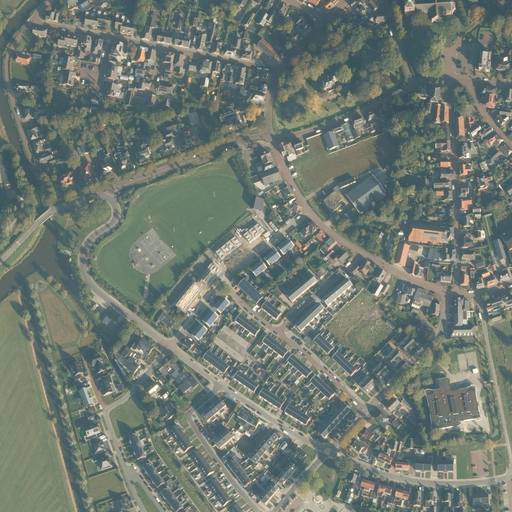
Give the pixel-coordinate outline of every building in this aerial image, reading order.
[(86,0),(79,5),(75,0),(68,0),(65,2),(70,11),(76,8),(76,9),(79,7),(83,13),(91,7),(86,0)] [(100,0),(97,3),(100,8),(107,4),(104,0),(100,0)] [(242,0),(239,6),(243,8),(248,0),(242,0)] [(271,8),(275,1),(272,0),(268,0),(265,5),(267,6),(265,10),(268,12),(271,8)] [(321,7),(327,14),(335,7),(334,6),(338,2),(337,1),(337,0),(309,0),(308,2),(317,7),(321,0),(323,0),(326,3),(321,7)] [(360,5),(355,0),(349,5),(355,12),(358,9),(362,14),(366,11),(360,5)] [(371,2),(370,3),(369,1),(369,0),(358,0),(364,5),(366,4),(374,13),(378,9),(371,2)] [(418,17),(420,17),(432,16),(432,23),(442,22),(442,15),(452,15),(455,11),(454,7),(451,4),(447,4),(447,0),(430,0),(431,5),(417,6),(414,6),(415,8),(405,8),(405,18),(418,17)] [(157,29),(160,13),(159,13),(161,4),(153,2),(151,11),(154,12),(151,26),(147,26),(147,27),(157,29)] [(288,9),(282,5),(277,13),(273,11),(267,22),(271,24),(275,17),(278,19),(280,15),(284,17),(286,13),(288,9)] [(54,22),(58,23),(60,11),(56,10),(55,13),(49,12),(49,16),(47,16),(46,21),(54,22)] [(257,25),(263,28),(269,17),(264,14),(257,25)] [(346,14),(345,16),(342,14),(338,19),(349,27),(354,21),(357,24),(360,26),(363,22),(360,21),(356,18),(355,20),(346,14)] [(386,16),(382,16),(382,15),(376,16),(376,23),(385,23),(385,21),(387,21),(386,16)] [(308,32),(310,32),(311,30),(311,29),(305,23),(306,22),(302,18),(300,20),(296,24),(299,27),(303,23),(304,24),(302,26),(299,29),(300,30),(305,35),(308,32)] [(244,26),(248,28),(253,21),(248,19),(244,26)] [(298,27),(291,21),(289,24),(296,30),(298,27)] [(150,37),(151,37),(153,30),(144,28),(142,40),(149,41),(150,37)] [(39,37),(46,38),(47,30),(40,29),(40,31),(34,30),(33,35),(39,36),(39,37)] [(290,37),(284,31),(280,35),(282,37),(280,39),(284,43),(290,37)] [(291,36),(290,38),(289,39),(296,45),(299,42),(300,41),(302,39),(302,38),(297,33),(295,31),(290,35),(291,36)] [(164,44),(166,32),(162,32),(161,34),(159,34),(157,43),(164,44)] [(166,32),(164,44),(171,45),(173,36),(170,36),(171,33),(166,32)] [(182,48),(184,36),(180,35),(179,38),(177,37),(175,46),(182,48)] [(203,46),(204,46),(206,36),(199,35),(196,48),(198,49),(197,51),(202,52),(203,46)] [(184,36),(182,48),(189,49),(191,40),(188,40),(189,37),(184,36)] [(72,37),(70,47),(77,48),(78,38),(72,37)] [(91,39),(85,38),(84,44),(83,44),(82,48),(85,48),(85,51),(91,52),(93,40),(91,39)] [(220,49),(221,49),(223,43),(217,42),(218,39),(215,38),(213,52),(214,52),(214,54),(219,55),(220,49)] [(237,50),(239,50),(241,40),(236,39),(235,46),(232,45),(232,49),(226,47),(224,56),(235,58),(237,50)] [(280,53),(279,54),(263,40),(257,47),(273,61),(277,56),(283,60),(289,53),(284,49),(284,50),(279,45),(275,49),(280,53)] [(101,51),(103,42),(100,42),(100,41),(97,41),(95,46),(94,46),(93,54),(97,55),(98,51),(101,51)] [(123,51),(122,50),(123,45),(113,43),(111,50),(110,50),(109,56),(117,58),(117,57),(121,58),(122,53),(123,53),(123,51)] [(251,53),(247,52),(245,52),(246,49),(247,49),(248,46),(244,45),(241,59),(250,61),(251,53)] [(145,61),(155,63),(156,58),(155,58),(156,53),(149,51),(148,54),(146,54),(145,61)] [(479,69),(479,71),(489,72),(490,70),(490,66),(491,65),(490,65),(491,54),(488,54),(489,52),(486,51),(486,54),(481,53),(479,66),(475,66),(476,66),(475,69),(479,69)] [(136,62),(143,63),(145,53),(139,52),(138,58),(137,58),(136,62)] [(171,77),(174,65),(173,65),(175,56),(167,54),(165,55),(164,63),(169,64),(168,69),(166,68),(165,76),(164,78),(171,80),(171,77)] [(24,66),(29,67),(31,59),(20,55),(19,57),(17,56),(16,62),(22,64),(21,64),(24,65),(24,66)] [(507,66),(508,57),(508,56),(500,55),(499,61),(498,61),(497,71),(508,72),(509,66),(507,66)] [(175,67),(183,68),(184,63),(183,63),(184,57),(177,56),(175,67)] [(210,74),(212,63),(202,61),(201,66),(199,72),(200,73),(200,74),(202,74),(203,73),(210,74)] [(136,74),(145,76),(147,65),(143,64),(142,69),(137,68),(136,74)] [(214,73),(220,74),(221,67),(219,67),(220,64),(215,64),(215,66),(213,66),(212,73),(211,73),(210,79),(213,80),(214,73)] [(228,83),(233,84),(234,76),(233,76),(234,67),(224,65),(223,74),(229,75),(228,83)] [(117,75),(117,74),(118,70),(122,71),(122,69),(118,68),(118,69),(111,67),(108,67),(107,73),(117,75)] [(327,90),(329,93),(334,91),(333,88),(335,87),(334,84),(336,83),(335,82),(338,82),(336,78),(340,77),(336,67),(328,69),(331,75),(321,78),(324,85),(323,85),(323,87),(324,90),(325,91),(327,90)] [(246,75),(245,75),(246,69),(240,68),(239,73),(238,72),(236,84),(244,86),(246,75)] [(260,81),(269,84),(271,75),(263,72),(260,81)] [(146,88),(150,89),(151,83),(147,83),(147,82),(140,80),(138,90),(145,91),(146,88)] [(259,93),(265,94),(266,93),(268,86),(267,85),(260,82),(258,87),(252,85),(250,90),(260,92),(259,93)] [(31,86),(30,86),(30,85),(20,84),(20,86),(18,86),(18,92),(23,92),(23,93),(29,93),(29,89),(31,89),(31,91),(39,91),(40,85),(31,85),(31,86)] [(165,85),(165,86),(159,85),(158,91),(160,91),(160,92),(172,94),(173,91),(173,87),(165,85)] [(482,95),(481,99),(484,99),(483,106),(486,108),(494,109),(495,96),(496,96),(496,90),(482,88),(481,95),(482,95)] [(430,103),(432,90),(421,89),(419,90),(419,92),(416,92),(415,97),(418,97),(418,100),(423,100),(422,107),(426,108),(430,103)] [(430,103),(426,108),(425,114),(430,115),(432,103),(438,104),(440,91),(432,89),(432,90),(430,103)] [(125,103),(132,104),(134,95),(127,93),(125,103)] [(259,101),(264,102),(265,96),(254,94),(253,95),(251,94),(250,99),(252,100),(251,101),(259,102),(259,101)] [(147,107),(157,109),(158,104),(155,104),(156,100),(155,100),(155,98),(150,97),(149,102),(148,102),(147,107)] [(92,108),(99,110),(101,101),(91,99),(89,108),(82,106),(81,112),(91,114),(92,108)] [(391,122),(387,111),(388,111),(386,106),(381,108),(382,109),(376,112),(380,120),(382,119),(384,124),(381,126),(383,130),(390,127),(388,124),(391,122)] [(440,123),(448,124),(448,109),(441,108),(441,107),(436,107),(434,123),(440,124),(440,123)] [(25,109),(25,120),(34,119),(34,114),(37,114),(37,109),(25,109)] [(196,112),(188,115),(191,126),(199,124),(196,112)] [(222,116),(217,118),(220,124),(224,122),(226,122),(229,130),(240,126),(239,123),(241,122),(240,117),(237,118),(234,119),(234,117),(235,117),(233,113),(232,113),(232,112),(222,116)] [(509,120),(506,117),(506,116),(510,117),(511,113),(510,113),(507,112),(500,112),(500,115),(500,116),(495,120),(500,127),(509,120)] [(366,116),(371,127),(375,125),(374,121),(377,120),(374,113),(366,116)] [(351,122),(355,129),(365,125),(362,117),(351,122)] [(455,129),(464,128),(463,117),(455,118),(455,129)] [(470,122),(470,118),(467,118),(469,132),(472,137),(477,134),(481,140),(484,138),(492,132),(493,130),(491,128),(490,128),(485,131),(484,131),(481,133),(480,132),(481,131),(478,126),(472,131),(471,125),(473,125),(473,122),(470,122)] [(342,127),(344,134),(347,140),(343,142),(344,144),(354,140),(348,124),(342,127)] [(28,131),(31,141),(38,138),(36,132),(41,130),(39,125),(32,128),(33,129),(28,131)] [(163,151),(164,154),(170,152),(169,149),(174,148),(173,144),(174,144),(173,142),(173,141),(172,138),(177,137),(177,136),(180,135),(176,126),(174,127),(166,129),(168,134),(164,135),(166,139),(161,141),(163,144),(161,144),(162,147),(159,148),(161,152),(163,151)] [(344,134),(342,127),(341,126),(332,129),(333,133),(324,136),(329,151),(339,147),(338,144),(335,137),(344,134)] [(456,140),(465,139),(464,128),(455,129),(456,140)] [(193,136),(193,137),(190,130),(183,132),(185,139),(187,146),(195,143),(193,136)] [(352,132),(355,139),(360,137),(357,130),(352,132)] [(494,143),(498,147),(504,142),(497,134),(492,138),(491,136),(489,139),(488,138),(484,141),(486,144),(487,143),(490,146),(494,143)] [(120,137),(124,148),(128,146),(124,135),(120,137)] [(38,154),(44,152),(41,144),(45,142),(44,139),(34,143),(35,144),(33,145),(36,154),(38,153),(38,154)] [(293,145),(298,156),(301,155),(299,151),(304,149),(301,142),(293,145)] [(445,152),(450,152),(450,142),(445,142),(435,143),(436,149),(440,149),(441,152),(445,152)] [(288,154),(294,152),(293,148),(290,143),(285,146),(288,154)] [(466,155),(466,150),(467,150),(467,144),(462,145),(462,149),(459,149),(459,159),(466,159),(466,158),(469,158),(469,155),(466,155)] [(509,155),(509,156),(511,152),(511,151),(505,144),(501,147),(499,149),(506,157),(509,155)] [(147,150),(146,150),(144,145),(137,148),(139,153),(136,154),(139,162),(141,162),(143,161),(144,160),(144,159),(149,157),(147,150)] [(288,154),(285,146),(284,145),(280,147),(282,152),(283,157),(286,156),(288,162),(296,159),(296,158),(296,157),(294,152),(288,154)] [(130,164),(128,157),(129,157),(128,152),(114,157),(116,160),(118,160),(121,169),(126,168),(125,166),(130,164)] [(55,160),(54,160),(51,153),(40,157),(41,158),(39,159),(40,164),(43,163),(43,164),(49,162),(50,165),(56,163),(55,160)] [(270,158),(268,153),(260,156),(262,161),(262,162),(264,166),(257,169),(259,176),(260,175),(264,187),(281,180),(277,169),(275,169),(273,163),(272,163),(270,159),(270,158)] [(0,187),(11,186),(6,155),(0,156),(0,187)] [(99,167),(102,175),(103,175),(104,176),(106,175),(106,174),(107,173),(112,171),(107,157),(99,160),(101,166),(99,167)] [(488,170),(485,162),(479,165),(482,173),(488,170)] [(89,164),(85,165),(79,168),(84,181),(88,180),(89,181),(92,180),(93,178),(91,173),(92,172),(89,164)] [(471,168),(467,169),(467,167),(459,168),(459,176),(467,176),(467,172),(472,172),(471,168)] [(439,172),(439,181),(451,180),(451,171),(439,172)] [(59,178),(63,189),(74,184),(70,174),(59,178)] [(360,215),(387,195),(373,176),(346,196),(355,209),(345,216),(349,222),(360,215)] [(485,177),(475,180),(478,191),(489,188),(487,182),(492,181),(491,176),(486,178),(485,177)] [(341,190),(356,183),(354,179),(339,185),(341,190)] [(281,191),(285,198),(287,200),(293,195),(288,187),(281,191)] [(458,198),(459,198),(466,198),(466,194),(468,193),(468,188),(458,188),(458,198)] [(452,200),(452,198),(452,191),(445,192),(444,192),(444,190),(435,190),(434,196),(444,197),(444,201),(452,200)] [(335,192),(323,202),(327,206),(326,206),(332,213),(341,206),(339,203),(342,201),(335,192)] [(261,212),(264,201),(260,200),(255,199),(252,210),(258,211),(261,212)] [(295,202),(293,199),(288,202),(290,205),(289,206),(289,208),(290,210),(292,210),(293,209),(296,214),(301,211),(300,210),(302,208),(297,201),(295,202)] [(459,211),(467,210),(467,206),(471,205),(470,200),(459,200),(459,211)] [(445,219),(453,218),(453,209),(442,210),(442,212),(439,213),(439,215),(439,219),(445,218),(445,219)] [(469,222),(469,218),(463,218),(463,228),(473,228),(473,222),(469,222)] [(309,231),(312,235),(318,229),(312,222),(306,228),(305,228),(302,230),(302,231),(300,233),(304,238),(307,235),(306,234),(309,231)] [(408,242),(420,243),(441,245),(442,242),(447,243),(447,241),(454,241),(453,227),(446,228),(443,228),(443,226),(410,222),(408,242)] [(259,224),(253,228),(260,236),(265,232),(259,224)] [(511,226),(502,233),(504,237),(501,238),(509,252),(508,253),(508,254),(511,265),(511,226)] [(253,228),(248,232),(255,240),(260,236),(253,228)] [(248,232),(243,236),(249,244),(255,240),(248,232)] [(316,236),(322,243),(325,241),(324,239),(326,237),(321,232),(316,236)] [(236,237),(230,241),(237,249),(242,245),(236,237)] [(333,241),(333,242),(329,238),(323,244),(324,245),(322,248),(319,250),(324,255),(327,252),(327,253),(336,244),(333,241)] [(468,242),(467,238),(460,238),(461,249),(468,249),(468,247),(473,247),(473,242),(468,242)] [(500,240),(493,242),(496,252),(503,250),(500,240)] [(230,241),(225,245),(232,253),(237,249),(230,241)] [(288,241),(283,245),(289,252),(289,251),(292,249),(294,248),(288,241)] [(400,244),(395,265),(404,267),(410,246),(400,244)] [(225,245),(220,249),(227,257),(232,253),(225,245)] [(283,245),(278,249),(283,256),(287,253),(289,252),(283,245)] [(220,249),(215,254),(221,261),(227,257),(220,249)] [(450,261),(455,261),(455,250),(444,250),(444,262),(450,262),(450,261)] [(334,254),(331,251),(323,258),(324,259),(323,260),(325,262),(334,254)] [(475,255),(478,255),(478,252),(474,251),(474,253),(464,252),(464,254),(462,254),(462,260),(468,260),(468,261),(475,261),(475,255)] [(275,252),(269,256),(275,263),(276,262),(279,260),(280,259),(280,258),(275,252)] [(338,261),(342,265),(344,262),(343,262),(348,257),(343,252),(337,258),(335,255),(331,259),(335,263),(338,261)] [(269,256),(264,260),(270,267),(274,264),(275,263),(269,256)] [(485,267),(482,260),(475,262),(477,269),(485,267)] [(370,264),(366,261),(365,263),(363,262),(358,269),(356,267),(349,273),(352,277),(357,272),(365,276),(371,267),(369,266),(370,264)] [(261,263),(256,267),(261,274),(262,273),(265,271),(266,270),(266,269),(261,263)] [(417,269),(418,265),(411,264),(409,275),(415,277),(421,278),(422,270),(417,269)] [(213,266),(209,271),(217,277),(221,272),(213,266)] [(256,267),(251,271),(256,278),(260,275),(261,274),(256,267)] [(316,274),(320,279),(327,273),(322,268),(319,270),(320,271),(316,274)] [(497,275),(500,282),(510,279),(507,270),(502,271),(503,273),(497,275)] [(209,271),(205,276),(212,282),(217,277),(209,271)] [(380,271),(376,278),(374,277),(373,279),(377,282),(378,280),(381,282),(386,274),(380,271)] [(447,273),(447,275),(443,274),(443,271),(438,271),(437,277),(441,277),(440,282),(451,283),(451,274),(447,273)] [(494,277),(490,278),(488,272),(482,274),(484,282),(485,282),(487,287),(497,284),(495,278),(494,277)] [(205,276),(200,281),(208,288),(212,282),(205,276)] [(307,280),(306,280),(312,287),(317,282),(311,276),(310,277),(307,280)] [(460,286),(468,286),(468,277),(461,276),(460,286)] [(475,283),(477,290),(484,288),(481,278),(478,279),(479,282),(475,283)] [(302,284),(301,284),(307,291),(312,287),(306,280),(305,281),(302,284)] [(347,280),(342,285),(347,291),(348,290),(351,288),(352,287),(352,286),(347,280)] [(248,285),(245,282),(244,281),(238,287),(243,292),(249,286),(248,285)] [(364,288),(358,283),(355,287),(361,292),(364,288)] [(298,288),(297,289),(302,295),(307,291),(301,284),(301,285),(298,288)] [(383,287),(379,284),(373,293),(377,296),(383,287)] [(390,286),(386,284),(381,293),(385,295),(390,286)] [(193,285),(188,290),(196,296),(200,291),(193,285)] [(342,285),(337,289),(342,295),(343,294),(346,292),(347,291),(342,285)] [(253,289),(250,287),(249,286),(243,292),(247,296),(253,290),(253,289)] [(404,295),(414,297),(416,288),(406,286),(404,295)] [(283,293),(279,288),(278,287),(273,291),(278,297),(283,293)] [(293,292),(292,293),(297,299),(302,295),(297,289),(296,289),(293,292)] [(337,289),(332,293),(337,299),(338,298),(341,296),(342,295),(337,289)] [(426,315),(438,316),(439,306),(438,306),(439,304),(438,302),(436,300),(433,298),(426,296),(427,293),(418,289),(413,302),(414,303),(414,304),(416,304),(421,305),(420,307),(421,307),(422,307),(423,306),(427,308),(427,310),(426,315)] [(188,290),(184,295),(192,301),(196,296),(188,290)] [(257,294),(254,291),(253,290),(247,296),(252,300),(258,294),(257,294)] [(291,293),(287,297),(292,303),(297,299),(292,293),(291,293)] [(332,293),(327,297),(332,303),(333,302),(336,300),(337,299),(332,293)] [(263,299),(259,295),(258,294),(252,300),(257,305),(263,299)] [(184,295),(180,300),(188,306),(192,301),(184,295)] [(406,297),(398,295),(396,304),(404,306),(406,297)] [(511,300),(508,302),(505,295),(496,298),(495,297),(489,299),(489,301),(485,302),(486,306),(485,306),(488,316),(511,307),(511,300)] [(327,297),(322,301),(327,307),(332,304),(332,303),(327,297)] [(223,299),(218,304),(225,309),(226,308),(229,304),(223,299)] [(180,300),(176,305),(184,312),(188,306),(180,300)] [(453,327),(450,328),(450,338),(475,338),(475,327),(467,327),(467,313),(469,313),(469,303),(469,302),(463,302),(463,300),(454,300),(454,309),(453,309),(453,327)] [(166,301),(163,305),(169,310),(172,306),(166,301)] [(414,303),(413,302),(411,307),(413,308),(419,310),(421,307),(420,307),(421,305),(416,304),(414,304),(414,303)] [(266,313),(271,307),(266,303),(261,309),(266,313)] [(218,304),(214,309),(221,315),(222,313),(224,310),(225,309),(218,304)] [(318,304),(314,309),(319,315),(320,314),(323,311),(324,310),(318,304)] [(271,317),(276,310),(271,307),(266,313),(271,317)] [(314,309),(309,313),(315,319),(315,318),(318,316),(319,315),(314,309)] [(276,310),(271,317),(276,320),(281,314),(276,310)] [(211,312),(207,318),(214,323),(215,322),(218,318),(211,312)] [(309,313),(304,318),(310,324),(311,323),(314,320),(315,319),(309,313)] [(163,323),(170,329),(175,323),(163,314),(159,319),(164,323),(163,323)] [(240,316),(235,322),(240,326),(245,320),(240,316)] [(207,318),(203,323),(210,328),(211,327),(213,324),(214,323),(207,318)] [(304,318),(300,322),(305,328),(306,327),(309,324),(310,324),(304,318)] [(245,320),(240,326),(243,329),(245,330),(250,324),(245,320)] [(300,322),(295,327),(301,333),(305,329),(305,328),(300,322)] [(250,324),(245,330),(248,332),(250,334),(255,327),(250,324)] [(200,326),(196,331),(203,337),(204,335),(207,331),(200,326)] [(255,327),(250,334),(255,338),(260,331),(255,327)] [(196,331),(192,336),(198,342),(199,342),(200,340),(202,337),(203,337),(196,331)] [(319,336),(314,342),(318,347),(324,341),(323,340),(320,337),(319,336)] [(267,337),(262,343),(264,344),(267,347),(268,347),(273,341),(267,337)] [(417,346),(412,342),(408,337),(404,341),(412,350),(417,346)] [(153,348),(142,340),(139,344),(136,341),(131,348),(134,351),(137,348),(141,350),(143,352),(148,356),(153,348)] [(194,350),(198,345),(195,342),(193,344),(187,340),(183,345),(189,350),(193,353),(195,350),(194,350)] [(273,341),(268,347),(269,348),(272,351),(273,351),(278,345),(273,341)] [(324,341),(318,347),(323,351),(329,345),(328,344),(325,342),(324,341)] [(399,346),(404,350),(408,355),(412,350),(404,341),(399,346)] [(278,345),(273,351),(274,352),(277,355),(278,355),(283,349),(278,345)] [(329,345),(323,351),(328,356),(334,350),(330,346),(329,345)] [(124,353),(120,357),(125,360),(125,359),(127,361),(125,364),(123,366),(128,370),(134,375),(140,367),(135,362),(136,361),(132,358),(135,355),(127,348),(124,353)] [(208,353),(203,360),(209,364),(214,357),(213,356),(210,354),(213,350),(211,349),(208,353)] [(283,349),(278,355),(279,356),(283,359),(288,353),(283,349)] [(506,349),(499,350),(501,357),(507,356),(506,349)] [(403,359),(399,355),(394,350),(390,354),(399,363),(403,359)] [(214,357),(209,364),(214,367),(219,360),(218,360),(215,358),(218,354),(216,352),(213,356),(214,357)] [(381,352),(377,355),(382,360),(385,357),(381,352)] [(338,354),(332,360),(337,364),(342,358),(342,357),(338,354)] [(386,359),(390,363),(395,368),(399,363),(390,354),(386,359)] [(98,374),(105,372),(102,364),(103,364),(100,356),(90,360),(92,367),(95,366),(98,374)] [(219,360),(214,367),(219,371),(224,364),(223,364),(220,361),(223,357),(221,356),(218,360),(219,360)] [(292,356),(287,362),(288,363),(291,366),(292,367),(297,361),(293,356),(292,356)] [(507,356),(501,357),(502,364),(509,363),(507,356)] [(342,358),(337,364),(341,369),(347,363),(346,362),(343,359),(342,358)] [(172,360),(168,363),(176,372),(180,369),(172,360)] [(224,364),(219,371),(224,375),(229,368),(225,365),(228,361),(226,360),(223,364),(224,364)] [(292,367),(293,368),(296,370),(297,371),(302,365),(297,361),(292,367)] [(83,374),(79,363),(72,366),(71,366),(73,370),(72,371),(73,374),(74,374),(75,377),(74,377),(76,381),(82,379),(81,375),(83,374)] [(347,363),(341,369),(346,373),(352,367),(351,366),(348,364),(347,363)] [(509,363),(502,364),(504,372),(510,370),(509,363)] [(390,373),(385,368),(381,364),(377,368),(385,377),(390,373)] [(302,365),(297,371),(298,372),(301,374),(302,375),(307,369),(302,365)] [(352,367),(346,373),(351,378),(356,372),(357,372),(355,371),(353,368),(352,367)] [(372,372),(377,377),(381,381),(385,377),(377,368),(372,372)] [(307,369),(302,375),(302,376),(307,379),(312,373),(307,369)] [(190,378),(184,371),(174,379),(180,386),(178,388),(183,394),(191,388),(193,390),(198,385),(191,377),(190,378)] [(501,373),(508,413),(511,411),(511,399),(508,374),(511,373),(511,371),(501,373)] [(238,373),(233,380),(239,383),(243,377),(241,375),(238,373)] [(104,383),(100,384),(104,396),(112,393),(109,385),(112,383),(110,376),(103,379),(104,383)] [(243,377),(239,383),(244,387),(248,380),(243,377)] [(316,377),(310,383),(312,384),(311,384),(314,387),(315,387),(321,381),(316,377)] [(376,386),(372,382),(367,377),(363,381),(372,390),(376,386)] [(479,414),(475,391),(468,392),(467,389),(458,390),(458,391),(450,392),(449,384),(449,383),(449,381),(448,380),(447,379),(446,379),(438,381),(440,390),(432,392),(433,395),(426,397),(432,428),(439,426),(440,430),(459,426),(458,423),(464,421),(464,422),(473,420),(472,417),(475,416),(475,415),(479,414)] [(248,380),(244,387),(249,390),(253,384),(248,380)] [(321,381),(315,387),(316,388),(319,391),(320,392),(325,386),(321,381)] [(359,385),(368,394),(372,390),(363,381),(359,385)] [(158,392),(161,395),(160,396),(164,400),(169,395),(166,391),(162,386),(159,389),(155,383),(146,391),(151,397),(158,392)] [(253,384),(249,390),(254,394),(259,387),(253,384)] [(325,386),(320,392),(320,393),(323,395),(324,396),(330,390),(325,386)] [(93,405),(87,389),(78,393),(80,398),(81,397),(83,402),(82,403),(84,408),(93,405)] [(263,390),(259,397),(264,401),(269,394),(267,392),(263,390)] [(330,390),(324,396),(325,397),(329,401),(335,395),(330,390)] [(269,394),(264,401),(269,404),(274,397),(269,394)] [(274,397),(269,404),(274,407),(279,400),(274,397)] [(216,403),(215,404),(223,413),(225,412),(223,409),(226,407),(220,400),(216,403)] [(279,400),(274,407),(280,411),(284,404),(282,402),(279,400)] [(401,412),(398,409),(397,407),(399,404),(394,400),(390,404),(400,414),(400,413),(401,412)] [(215,404),(211,408),(217,415),(219,412),(221,415),(223,413),(215,404)] [(400,414),(390,404),(386,408),(392,415),(395,412),(397,414),(396,415),(400,419),(403,416),(400,413),(400,414)] [(169,406),(166,408),(164,405),(158,410),(160,413),(159,414),(163,419),(165,417),(168,421),(175,415),(169,406)] [(341,410),(340,410),(346,416),(350,411),(344,406),(343,407),(341,410)] [(289,407),(284,414),(290,417),(294,410),(289,407)] [(211,408),(206,412),(214,421),(216,420),(214,417),(217,415),(211,408)] [(294,410),(290,417),(295,420),(299,413),(297,412),(294,410)] [(336,414),(335,415),(342,421),(346,416),(340,410),(339,411),(336,414)] [(242,411),(238,418),(241,420),(238,424),(241,426),(244,422),(248,415),(242,411)] [(205,412),(201,416),(207,423),(210,420),(212,423),(214,421),(206,412),(205,412)] [(299,413),(295,420),(300,423),(305,416),(303,415),(299,413)] [(388,420),(381,413),(375,419),(379,423),(378,424),(385,430),(388,426),(385,423),(388,420)] [(408,414),(405,417),(407,419),(415,428),(419,424),(410,416),(408,414)] [(241,426),(244,428),(245,427),(247,429),(254,418),(248,415),(244,422),(241,426)] [(332,419),(331,420),(337,425),(342,421),(335,415),(335,416),(332,419)] [(305,416),(300,423),(306,427),(310,420),(305,416)] [(247,429),(246,431),(249,433),(250,430),(254,432),(256,429),(260,422),(254,418),(247,429)] [(394,421),(400,427),(403,424),(397,418),(394,421)] [(328,423),(327,425),(333,430),(337,425),(331,420),(330,421),(328,423)] [(397,429),(400,427),(394,421),(392,424),(397,429)] [(324,428),(323,429),(329,435),(333,430),(327,425),(326,425),(324,428)] [(89,430),(86,431),(88,437),(84,438),(86,442),(94,439),(92,436),(99,433),(98,429),(97,427),(97,426),(96,426),(94,427),(94,426),(89,428),(89,430)] [(177,426),(169,432),(172,436),(173,437),(181,431),(177,426)] [(322,430),(318,434),(324,440),(329,435),(323,429),(322,430)] [(371,434),(368,430),(363,435),(369,441),(372,438),(376,442),(380,437),(376,434),(374,432),(371,434)] [(181,431),(173,437),(176,442),(177,443),(185,437),(181,431)] [(223,431),(221,432),(229,442),(234,438),(228,431),(225,433),(223,431)] [(222,436),(219,438),(225,445),(229,442),(221,432),(220,434),(222,436)] [(279,446),(275,442),(278,439),(279,440),(281,438),(276,433),(274,436),(271,433),(266,438),(273,444),(277,448),(279,446)] [(130,443),(130,444),(140,441),(138,435),(129,438),(131,443),(130,443)] [(217,440),(214,443),(220,450),(223,447),(225,445),(219,438),(217,436),(215,438),(217,440)] [(185,437),(177,443),(181,448),(189,442),(185,437)] [(275,451),(271,447),(273,444),(266,438),(262,444),(273,453),(275,451)] [(98,439),(89,442),(91,447),(92,446),(95,455),(105,451),(102,441),(99,442),(98,439)] [(140,442),(140,441),(130,444),(131,445),(132,445),(133,450),(142,447),(142,446),(140,442)] [(367,449),(367,448),(365,447),(364,448),(357,441),(352,447),(359,453),(360,452),(363,454),(367,449)] [(189,442),(181,448),(185,453),(193,447),(189,442)] [(273,453),(262,444),(257,449),(264,454),(267,452),(271,455),(272,454),(273,453)] [(144,452),(142,447),(133,450),(135,454),(134,455),(134,456),(144,452)] [(268,458),(264,454),(257,449),(253,454),(260,460),(262,457),(266,461),(268,458)] [(290,457),(294,460),(296,456),(302,461),(307,456),(299,449),(296,454),(295,454),(294,452),(290,457)] [(198,451),(190,457),(194,462),(202,457),(202,456),(198,451)] [(146,458),(144,452),(134,456),(135,457),(136,456),(137,461),(146,458)] [(386,454),(381,452),(380,454),(379,455),(377,460),(384,463),(386,457),(385,457),(386,454)] [(229,461),(227,462),(229,465),(228,466),(232,472),(241,465),(243,464),(241,461),(239,462),(237,464),(232,459),(235,456),(236,456),(234,454),(227,459),(229,461)] [(267,466),(260,460),(253,454),(248,459),(254,464),(255,465),(257,462),(259,464),(265,468),(267,466)] [(286,457),(283,454),(277,461),(280,463),(286,457)] [(386,457),(384,463),(390,465),(392,460),(387,458),(389,455),(386,454),(385,457),(386,457)] [(99,456),(93,459),(94,462),(99,461),(102,470),(106,468),(107,469),(111,468),(108,457),(100,460),(99,456)] [(202,457),(194,462),(198,468),(199,467),(206,462),(202,457)] [(423,472),(424,462),(419,461),(419,457),(416,457),(415,471),(422,472),(423,472)] [(289,458),(285,463),(289,466),(286,469),(292,474),(297,469),(294,466),(296,464),(289,458)] [(424,462),(423,472),(424,472),(431,472),(432,458),(429,458),(429,462),(424,462)] [(445,473),(445,462),(440,462),(440,458),(437,458),(438,472),(444,472),(444,473),(445,473)] [(445,462),(445,473),(447,473),(447,472),(453,472),(453,458),(450,458),(450,462),(445,462)] [(199,467),(198,468),(202,473),(210,467),(206,462),(199,467)] [(146,474),(146,475),(154,469),(151,464),(143,469),(146,473),(146,474)] [(241,465),(232,472),(236,477),(245,471),(247,469),(245,467),(245,466),(243,468),(241,465)] [(282,465),(280,468),(284,472),(282,474),(288,480),(292,475),(292,474),(286,469),(282,465)] [(210,467),(202,473),(206,478),(214,473),(210,468),(210,467)] [(158,474),(154,469),(146,475),(147,476),(148,475),(150,479),(158,474)] [(245,471),(236,477),(238,480),(240,483),(249,476),(251,475),(249,472),(247,474),(245,471)] [(271,478),(277,484),(279,482),(283,485),(288,480),(282,474),(281,474),(278,471),(275,473),(279,477),(277,479),(275,478),(273,476),(271,478)] [(161,479),(158,474),(150,479),(153,483),(152,484),(153,485),(161,479)] [(352,483),(345,503),(351,505),(354,495),(350,494),(352,490),(354,491),(356,485),(354,484),(357,477),(351,475),(348,482),(352,483)] [(249,476),(240,483),(245,488),(248,486),(250,488),(255,484),(253,482),(255,480),(253,477),(251,479),(249,476)] [(271,478),(266,483),(270,487),(268,489),(274,495),(279,490),(275,486),(277,484),(271,478)] [(157,489),(165,484),(161,479),(153,485),(154,486),(155,485),(157,489)] [(216,480),(208,486),(211,491),(212,491),(220,485),(216,480)] [(366,491),(368,483),(362,481),(360,488),(361,488),(360,490),(363,491),(362,493),(362,494),(365,494),(365,491),(366,491)] [(373,491),(375,485),(368,483),(366,491),(365,491),(365,494),(368,495),(369,490),(373,491)] [(255,484),(250,488),(253,492),(258,489),(255,484)] [(220,485),(212,491),(214,495),(216,496),(224,490),(220,485)] [(264,486),(262,489),(266,492),(264,495),(270,500),(274,495),(268,489),(264,486)] [(377,497),(382,498),(382,496),(383,496),(385,488),(379,486),(377,493),(378,493),(377,494),(375,494),(373,500),(376,501),(377,497)] [(381,499),(384,500),(385,497),(386,497),(387,495),(390,496),(392,490),(385,488),(383,496),(382,496),(382,498),(381,499)] [(164,500),(172,494),(168,489),(161,494),(164,498),(164,499),(164,500)] [(258,489),(253,492),(256,496),(258,494),(261,497),(259,500),(265,506),(270,500),(264,495),(260,491),(258,489)] [(224,490),(216,496),(216,497),(219,502),(228,496),(224,490)] [(401,499),(402,493),(396,491),(395,497),(394,501),(398,502),(399,502),(400,501),(401,501),(402,499),(401,499)] [(402,493),(401,499),(402,499),(401,501),(402,501),(404,502),(404,500),(407,501),(409,494),(402,493)] [(169,504),(176,499),(172,494),(164,500),(165,501),(166,500),(169,504)] [(420,507),(421,494),(415,494),(414,501),(413,501),(412,507),(420,507)] [(429,506),(432,506),(432,503),(433,503),(433,494),(427,494),(427,499),(425,499),(425,508),(429,509),(429,506)] [(480,495),(481,506),(486,505),(486,509),(489,509),(489,505),(488,494),(480,495)] [(481,506),(480,495),(472,496),(473,506),(474,510),(476,510),(476,506),(481,506)] [(228,496),(219,502),(220,502),(223,507),(231,501),(228,496)] [(455,504),(454,508),(458,509),(462,509),(462,504),(462,496),(456,496),(456,504),(455,504)] [(125,502),(123,499),(116,502),(119,511),(123,511),(127,510),(126,506),(125,503),(125,502)] [(172,510),(179,504),(176,499),(169,504),(172,508),(171,509),(172,510)]
